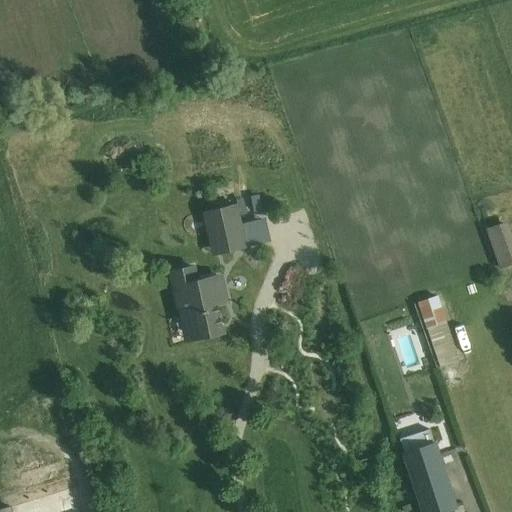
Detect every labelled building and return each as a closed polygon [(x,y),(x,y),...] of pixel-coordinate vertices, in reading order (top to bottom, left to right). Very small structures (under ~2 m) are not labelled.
[(212,211),(221,253),(246,247),(237,206),(212,211)] [(287,231),(305,228),(302,213),(284,216),(287,231)] [(500,271),(511,266),(511,242),(505,221),(485,228),(500,271)] [(194,267),(172,272),(182,316),(192,314),(196,331),(222,325),(217,306),(229,303),(223,275),(211,278),(197,281),(194,267)] [(435,296),(417,302),(426,328),(444,322),(435,296)] [(440,369),(456,363),(445,331),(428,337),(440,369)] [(401,439),(405,452),(402,452),(422,511),(451,511),(459,508),(436,440),(434,441),(430,429),(401,439)]
